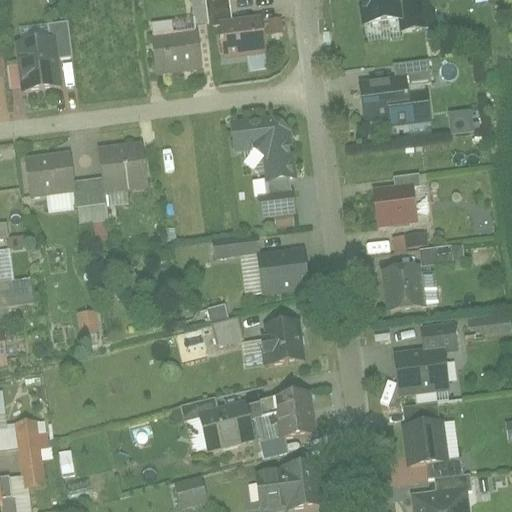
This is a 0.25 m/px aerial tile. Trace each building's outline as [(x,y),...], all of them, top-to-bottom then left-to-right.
[(190,0),(191,21),(205,21),(204,0),(190,0)] [(360,0),(364,31),(403,26),(404,36),(438,32),(434,0),(360,0)] [(269,57),(263,22),(220,29),(225,64),(269,57)] [(44,44),(18,48),(25,98),(67,92),(63,64),(76,63),(71,27),(42,31),(44,44)] [(203,76),(199,38),(154,43),(158,81),(203,76)] [(410,80),(362,86),(367,126),(415,120),(410,80)] [(448,136),(473,134),(471,112),(447,113),(448,136)] [(274,123),(232,127),(236,159),(254,157),(266,166),(268,188),(299,184),(294,135),(274,123)] [(0,163),(16,161),(14,146),(0,148),(0,163)] [(147,189),(142,150),(99,155),(105,195),(147,189)] [(30,200),(74,194),(70,159),(26,165),(30,200)] [(416,189),(375,194),(380,231),(421,226),(416,189)] [(127,194),(105,198),(107,208),(129,204),(127,194)] [(259,253),(255,236),(208,244),(211,262),(259,253)] [(419,267),(451,265),(450,249),(418,251),(419,267)] [(311,296),(306,255),(257,261),(262,302),(311,296)] [(423,269),(383,274),(388,318),(429,313),(423,269)] [(206,309),(207,321),(227,320),(226,308),(206,309)] [(98,335),(96,312),(78,314),(80,336),(98,335)] [(467,320),(469,337),(509,334),(508,316),(467,320)] [(0,369),(7,368),(6,363),(26,360),(20,320),(0,323),(3,343),(0,343),(0,369)] [(238,322),(212,324),(214,347),(240,345),(238,322)] [(305,368),(301,327),(264,331),(267,372),(305,368)] [(424,354),(396,357),(401,401),(454,395),(450,358),(461,356),(458,328),(421,332),(424,354)] [(317,392),(277,396),(282,446),(321,438),(317,392)] [(249,401),(198,414),(210,460),(260,444),(249,401)] [(444,419),(404,426),(409,468),(451,464),(444,419)] [(52,461),(45,421),(20,425),(30,491),(46,488),(42,462),(52,461)] [(323,511),(317,464),(286,469),(290,511),(323,511)] [(171,486),(176,511),(205,505),(201,480),(171,486)] [(474,511),(471,482),(413,489),(415,511),(474,511)]
